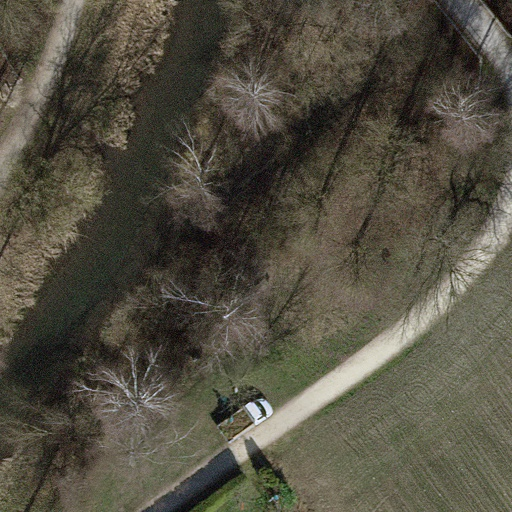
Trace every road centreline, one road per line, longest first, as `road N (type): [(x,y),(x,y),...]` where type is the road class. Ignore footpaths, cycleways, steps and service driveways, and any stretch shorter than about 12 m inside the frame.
road 1 (track): [(159,511),(449,297),(511,193)]
road 2 (track): [(0,174),(76,0)]
